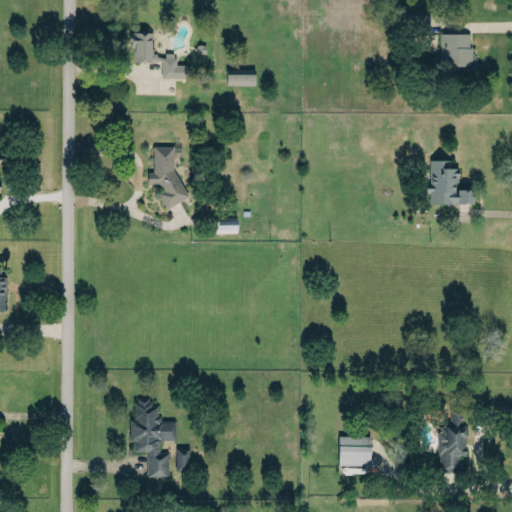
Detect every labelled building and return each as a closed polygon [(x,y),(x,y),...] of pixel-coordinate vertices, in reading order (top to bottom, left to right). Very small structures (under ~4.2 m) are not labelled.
[(130,27),(130,59),(144,59),(160,58),(161,75),(185,75),(185,63),(175,63),(175,56),(172,55),(173,50),(164,50),(164,56),(153,52),(152,26),(130,27)] [(438,31),(469,31),(469,46),(471,46),(471,63),(438,63),(438,31)] [(225,68),(224,81),(252,83),(253,70),(225,68)] [(150,144),(184,143),(185,156),(174,156),(175,171),(187,194),(167,205),(155,183),(146,182),(146,169),(151,169),(150,144)] [(429,158),(450,158),(449,165),(458,165),(458,179),(454,180),(454,188),(457,187),(472,187),(472,200),(428,200),(429,190),(425,190),(425,179),(428,177),(429,158)] [(235,215),(214,216),(215,231),(236,231),(235,215)] [(147,474),(167,474),(167,450),(159,450),(159,439),(175,439),(175,419),(158,419),(158,403),(149,403),(149,396),(131,396),(131,439),(132,439),(132,450),(147,450),(147,474)] [(465,455),(463,410),(449,411),(450,421),(437,421),(438,470),(459,469),(459,456),(465,455)] [(337,463),(369,464),(370,435),(338,434),(337,463)] [(175,469),(189,468),(189,446),(175,447),(175,469)]
